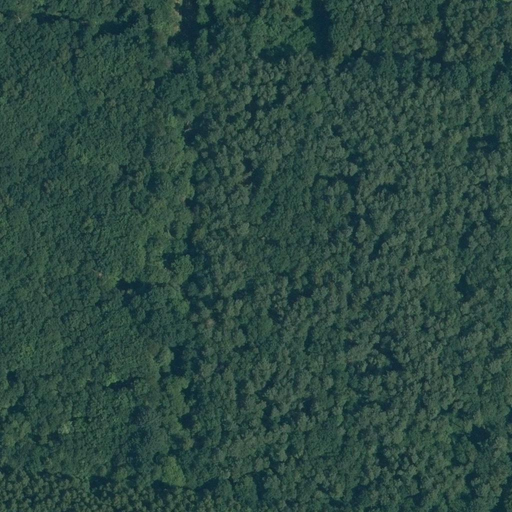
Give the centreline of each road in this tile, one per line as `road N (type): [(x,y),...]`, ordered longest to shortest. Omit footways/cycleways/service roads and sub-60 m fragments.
road 1 (track): [(179,488),(0,464)]
road 2 (track): [(350,511),(179,488)]
